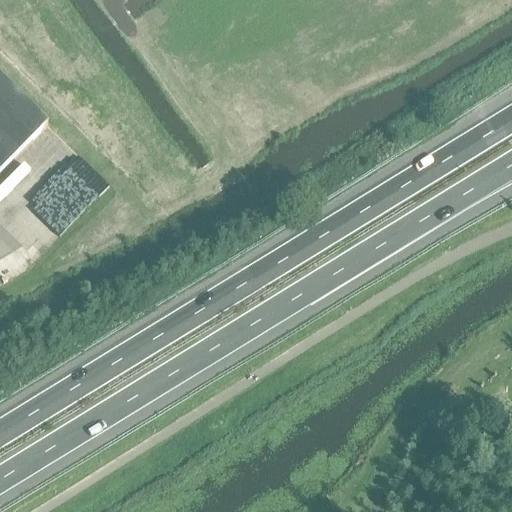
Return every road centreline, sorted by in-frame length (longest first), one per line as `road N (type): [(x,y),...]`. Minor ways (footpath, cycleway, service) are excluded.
road 1 (motorway): [(511,119),(0,432)]
road 2 (motorway): [(0,477),(511,165)]
